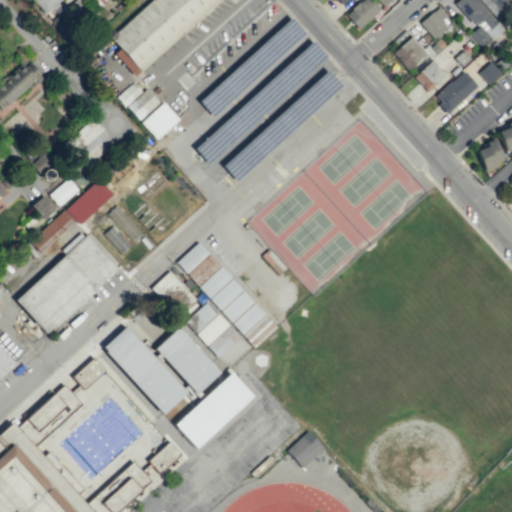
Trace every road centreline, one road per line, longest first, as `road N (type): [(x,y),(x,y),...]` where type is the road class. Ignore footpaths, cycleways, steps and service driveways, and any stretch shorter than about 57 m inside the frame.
road 1 (tertiary): [(0,407),(363,76)]
road 2 (residential): [(511,246),(297,0)]
